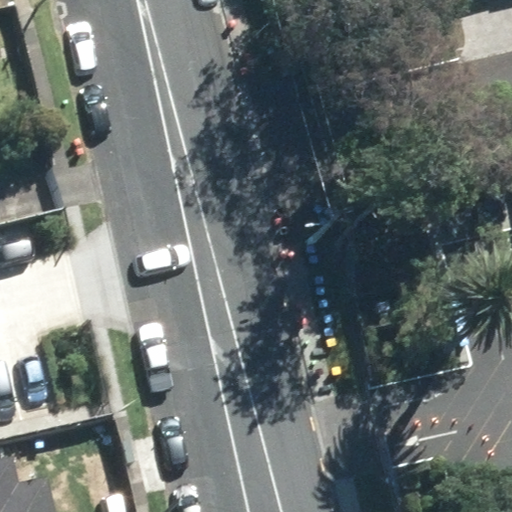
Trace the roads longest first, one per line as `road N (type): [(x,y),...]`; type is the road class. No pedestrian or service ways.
road 1 (residential): [(511,91),(164,173)]
road 2 (residential): [(243,511),(164,173)]
road 3 (residential): [(164,173),(124,0)]
